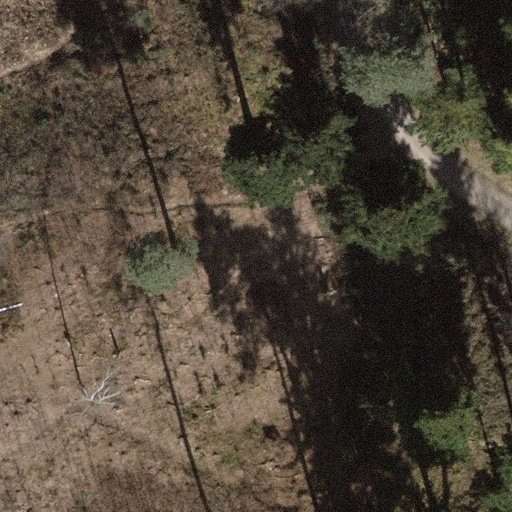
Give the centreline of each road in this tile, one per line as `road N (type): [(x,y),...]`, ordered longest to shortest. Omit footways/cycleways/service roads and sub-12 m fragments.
road 1 (track): [(511,225),(477,207),(353,65),(348,0)]
road 2 (track): [(0,136),(89,85),(159,0)]
